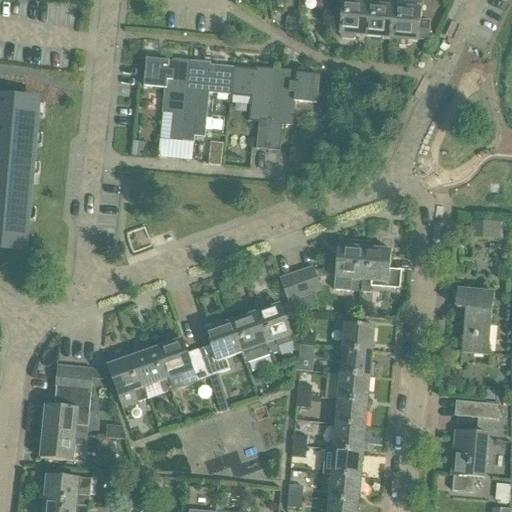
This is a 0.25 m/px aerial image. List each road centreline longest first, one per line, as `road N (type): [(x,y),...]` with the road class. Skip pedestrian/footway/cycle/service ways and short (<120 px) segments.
road 1 (residential): [(403,511),(429,209),(393,183)]
road 2 (residential): [(88,288),(393,183)]
road 3 (residential): [(88,288),(112,0)]
road 4 (residential): [(393,183),(474,0)]
road 5 (tertiary): [(0,471),(8,373),(30,328)]
